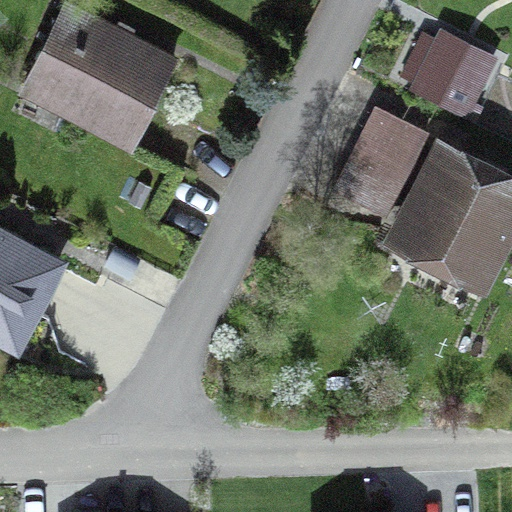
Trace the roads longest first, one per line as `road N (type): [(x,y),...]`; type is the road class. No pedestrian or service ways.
road 1 (residential): [(351,0),(167,362),(145,450)]
road 2 (residential): [(145,450),(511,447)]
road 3 (residential): [(0,456),(145,450)]
